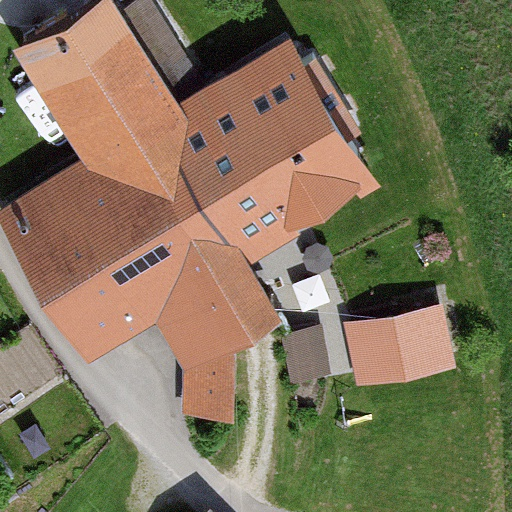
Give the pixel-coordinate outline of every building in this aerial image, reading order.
[(0,0),(0,12),(21,0),(0,0)] [(145,318),(168,364),(193,411),(229,393),(200,336),(261,304),(230,243),(349,181),(270,27),(154,86),(109,0),(47,0),(0,24),(0,25),(67,157),(0,191),(0,212),(73,354),(145,318)] [(337,320),(355,385),(445,359),(426,294),(337,320)] [(298,370),(333,364),(326,324),(291,330),(298,370)] [(182,511),(203,511),(194,502),(182,511)]
